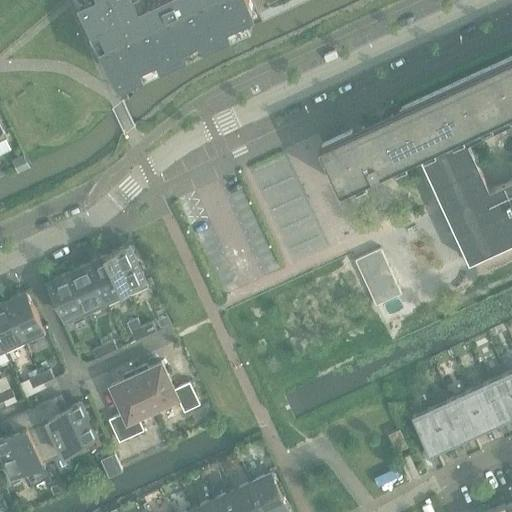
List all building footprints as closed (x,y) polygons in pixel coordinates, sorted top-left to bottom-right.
[(84,0),(102,39),(119,77),(144,66),(141,58),(160,50),(163,57),(188,46),(184,38),(203,30),(207,37),(231,26),(228,18),(255,6),(251,0),(143,0),(139,2),(137,0),(84,0)] [(511,56),(399,108),(364,125),(322,144),(341,186),(383,166),(419,150),(470,261),(511,241),(511,56)] [(25,155),(13,160),(18,171),(30,165),(25,155)] [(148,285),(145,278),(129,243),(109,253),(128,295),(148,285)] [(355,259),(376,304),(402,293),(381,247),(355,259)] [(109,253),(89,262),(108,304),(128,295),(109,253)] [(89,262),(69,271),(88,313),(108,304),(89,262)] [(68,322),(88,313),(69,271),(49,280),(68,322)] [(27,291),(7,300),(26,342),(46,333),(27,291)] [(7,300),(0,302),(0,338),(6,351),(26,342),(7,300)] [(142,326),(138,317),(127,322),(135,340),(146,335),(142,326)] [(146,335),(156,330),(153,322),(142,326),(146,335)] [(107,353),(117,348),(113,339),(103,344),(107,353)] [(107,353),(103,344),(93,349),(96,357),(107,353)] [(147,362),(135,368),(154,408),(170,401),(172,405),(181,401),(186,410),(200,403),(190,381),(175,388),(162,360),(149,366),(147,362)] [(137,416),(154,408),(135,368),(123,373),(125,377),(112,383),(124,412),(109,418),(120,441),(143,430),(137,416)] [(43,382),(54,377),(50,369),(40,374),(43,382)] [(511,415),(511,385),(505,372),(487,380),(505,419),(511,433),(511,432),(511,415)] [(29,378),(33,387),(43,382),(40,374),(29,378)] [(504,436),(511,433),(505,419),(487,380),(468,389),(486,427),(498,422),(504,436)] [(0,391),(4,400),(14,396),(10,387),(0,391)] [(475,432),(486,427),(468,389),(450,397),(468,436),(474,450),(481,447),(475,432)] [(56,396),(32,407),(55,456),(65,452),(67,456),(85,447),(83,443),(96,437),(80,402),(63,410),(56,396)] [(467,453),(474,450),(468,436),(450,397),(431,406),(449,444),(460,439),(467,453)] [(438,449),(449,444),(431,406),(412,415),(430,453),(437,468),(444,464),(438,449)] [(43,462),(55,456),(32,407),(9,418),(15,431),(0,438),(0,445),(14,475),(25,470),(27,474),(45,466),(43,462)] [(399,428),(388,432),(396,451),(407,446),(399,428)] [(400,458),(410,480),(419,476),(409,454),(400,458)] [(275,511),(290,505),(273,470),(251,480),(266,511),(275,511)] [(266,511),(251,480),(231,489),(241,511),(266,511)] [(61,482),(50,487),(53,495),(65,490),(61,482)] [(241,511),(231,489),(212,499),(218,511),(241,511)] [(218,511),(212,499),(193,507),(194,511),(218,511)] [(505,503),(494,508),(493,508),(484,511),(485,511),(493,508),(494,508),(505,503)] [(494,508),(493,508),(495,511),(511,511),(511,503),(507,506),(506,506),(505,503),(494,508)]
